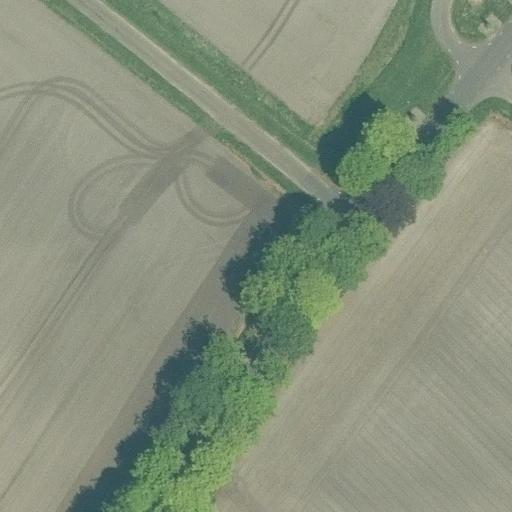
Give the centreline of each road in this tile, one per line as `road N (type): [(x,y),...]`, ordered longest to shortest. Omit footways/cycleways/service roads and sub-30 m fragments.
road 1 (unclassified): [(360,225),(78,0)]
road 2 (tertiary): [(164,511),(292,312),(360,225)]
road 3 (tertiary): [(360,225),(511,37)]
